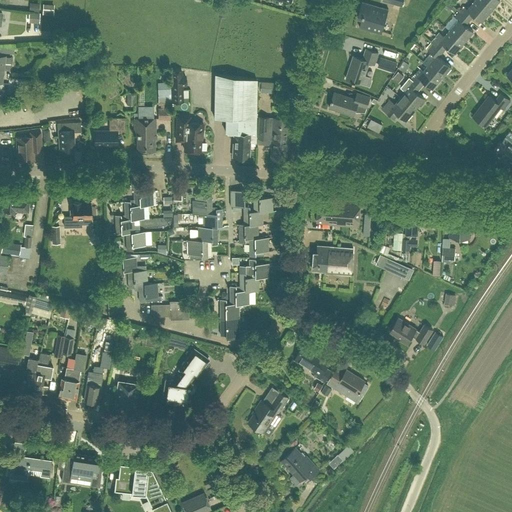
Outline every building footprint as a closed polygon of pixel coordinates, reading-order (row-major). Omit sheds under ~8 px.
[(491,10),(478,0),(474,0),(467,9),(464,6),(460,11),(470,19),(474,15),(481,21),(491,10)] [(478,0),(491,10),(499,0),(478,0)] [(388,9),(362,1),(357,16),(361,18),(359,27),(381,33),(388,9)] [(56,15),(56,4),(44,4),(44,15),(56,15)] [(465,25),(470,19),(460,11),(456,16),(459,19),(450,30),(464,42),(473,31),(465,25)] [(433,43),(443,51),(447,46),(455,53),(464,42),(450,30),(441,40),(438,38),(433,43)] [(251,48),(248,58),(255,60),(254,66),(269,70),(277,43),(262,38),(258,51),(251,48)] [(443,51),(433,43),(428,49),(431,52),(423,61),(428,65),(427,65),(442,77),(451,66),(439,56),(443,51)] [(378,52),(366,48),(363,58),(354,55),(346,79),(362,84),(369,63),(374,65),(378,52)] [(0,82),(2,83),(4,68),(9,69),(10,58),(5,57),(6,55),(0,54),(0,82)] [(433,88),(442,77),(427,65),(419,76),(416,73),(411,78),(421,87),(425,82),(433,88)] [(171,92),(171,102),(183,102),(182,86),(186,86),(186,78),(182,78),(182,70),(171,70),(171,92)] [(257,79),(215,73),(214,117),(225,118),(225,131),(234,131),(233,147),(236,147),(235,155),(248,156),(249,142),(255,143),(257,79)] [(410,86),(401,97),(416,109),(425,98),(417,92),(421,87),(411,78),(407,83),(410,86)] [(136,91),(127,91),(127,104),(136,104),(136,91)] [(355,98),(334,92),(329,107),(354,116),(357,105),(366,108),(370,97),(357,93),(355,98)] [(511,100),(501,93),(496,100),(489,95),(473,116),(486,126),(501,107),(504,109),(511,100)] [(371,106),(375,108),(381,100),(376,97),(371,106)] [(406,120),(416,109),(401,97),(395,105),(389,100),(382,107),(395,118),(399,113),(406,120)] [(151,117),(151,107),(136,107),(136,118),(134,118),(134,131),(136,131),(137,151),(154,151),(154,138),(156,138),(156,117),(151,117)] [(189,116),(177,116),(176,135),(185,136),(184,150),(192,150),(193,153),(197,153),(198,151),(200,151),(201,137),(202,137),(203,123),(189,122),(189,116)] [(258,116),(257,132),(269,133),(269,132),(275,133),(275,139),(286,139),(287,139),(288,118),(258,116)] [(125,131),(125,118),(109,118),(110,130),(94,130),(94,145),(117,145),(117,131),(125,131)] [(371,119),(367,126),(379,132),(383,124),(371,119)] [(57,122),(57,129),(58,136),(59,136),(60,150),(74,149),(73,131),(81,131),(80,121),(57,122)] [(41,149),(41,131),(30,131),(30,136),(16,136),(17,159),(25,159),(26,160),(30,159),(31,158),(34,158),(33,149),(41,149)] [(269,133),(257,132),(257,137),(270,138),(270,143),(271,144),(270,158),(284,159),(286,139),(275,139),(275,133),(269,132),(269,133)] [(511,144),(504,138),(499,144),(498,143),(493,150),(503,158),(502,158),(511,166),(511,144)] [(134,205),(148,204),(153,204),(151,183),(139,184),(139,186),(133,187),(134,205)] [(181,199),(181,185),(173,185),(174,199),(181,199)] [(243,189),(230,189),(230,206),(243,206),(243,189)] [(192,213),(203,213),(211,212),(211,194),(205,194),(205,191),(194,191),(194,199),(192,199),(192,213)] [(253,192),(253,210),(262,210),(271,210),(271,196),(259,196),(258,192),(253,192)] [(16,194),(3,193),(2,210),(5,210),(5,215),(13,216),(14,211),(15,211),(15,210),(28,211),(29,198),(16,197),(16,194)] [(361,199),(319,196),(317,222),(324,222),(324,223),(331,224),(331,225),(359,227),(361,199)] [(148,204),(134,205),(130,205),(130,200),(124,200),(125,218),(125,219),(133,218),(148,218),(148,204)] [(81,203),(81,202),(72,202),(72,215),(64,215),(64,226),(81,226),(81,221),(84,221),(84,222),(90,222),(90,217),(91,217),(91,203),(81,203)] [(262,224),(262,210),(253,210),(249,210),(249,206),(243,206),(243,223),(257,224),(262,224)] [(211,213),(211,212),(203,213),(203,215),(198,215),(198,222),(203,222),(203,225),(203,226),(216,226),(221,226),(221,208),(215,208),(215,213),(211,213)] [(439,210),(417,209),(417,219),(407,219),(406,233),(418,234),(419,225),(438,227),(439,210)] [(471,212),(453,211),(452,222),(450,222),(449,237),(469,238),(471,212)] [(125,219),(125,218),(121,219),(121,214),(114,214),(115,233),(125,232),(125,231),(134,231),(133,218),(125,219)] [(244,237),(249,237),(257,237),(257,224),(243,223),(238,224),(238,242),(245,241),(244,237)] [(59,243),(59,225),(50,225),(51,243),(59,243)] [(203,226),(203,225),(198,226),(198,239),(206,239),(206,240),(211,240),(211,244),(217,244),(216,226),(203,226)] [(144,231),(134,231),(125,231),(125,232),(126,250),(132,249),(132,245),(145,245),(144,231)] [(267,237),(257,237),(249,237),(249,255),(255,255),(255,251),(267,251),(267,237)] [(403,240),(402,249),(410,249),(411,239),(403,238),(403,240)] [(444,238),(442,262),(449,262),(450,259),(455,260),(456,248),(450,247),(451,238),(444,238)] [(188,253),(188,258),(207,257),(206,240),(206,239),(198,239),(188,239),(188,253)] [(402,249),(403,240),(394,239),(393,248),(402,249)] [(20,244),(2,241),(0,252),(18,255),(20,244)] [(353,248),(318,245),(318,253),(314,253),(313,270),(325,271),(325,273),(351,275),(353,248)] [(0,271),(6,273),(8,255),(0,254),(0,271)] [(127,270),(146,269),(146,265),(136,266),(136,256),(117,257),(117,275),(124,274),(123,270),(127,270)] [(391,257),(386,268),(396,272),(400,261),(391,257)] [(239,266),(239,272),(245,272),(245,277),(249,277),(258,277),(268,277),(267,263),(255,263),(255,258),(249,259),(249,265),(239,266)] [(16,260),(16,267),(29,267),(29,259),(16,260)] [(138,283),(147,283),(146,269),(127,270),(128,288),(134,287),(134,283),(138,283)] [(239,272),(240,290),(248,290),(258,290),(258,277),(249,277),(245,277),(245,272),(239,272)] [(157,282),(147,283),(138,283),(139,301),(159,300),(159,296),(157,296),(157,282)] [(229,285),(230,303),(238,303),(248,303),(248,290),(240,290),(236,290),(236,285),(229,285)] [(0,291),(0,299),(25,305),(23,310),(31,312),(32,307),(49,311),(50,305),(37,301),(34,301),(34,299),(35,295),(28,294),(27,297),(0,291)] [(447,295),(448,304),(458,304),(457,294),(447,295)] [(238,316),(238,303),(230,303),(226,303),(226,298),(220,298),(220,316),(238,316)] [(383,298),(383,311),(394,311),(395,298),(383,298)] [(73,317),(74,307),(64,306),(63,316),(73,317)] [(238,316),(220,316),(220,334),(225,334),(225,337),(238,337),(238,316)] [(416,328),(399,317),(390,331),(401,338),(400,339),(407,344),(412,335),(416,337),(416,338),(424,343),(433,329),(425,324),(420,331),(416,329),(416,328)] [(32,331),(26,330),(22,353),(28,355),(32,331)] [(61,353),(64,335),(57,334),(53,356),(59,357),(60,352),(61,353)] [(64,335),(61,353),(69,354),(73,337),(64,335)] [(320,378),(325,381),(332,370),(326,367),(331,360),(304,343),(295,358),(315,370),(313,374),(320,378)] [(20,349),(0,344),(0,364),(16,368),(20,349)] [(197,351),(194,348),(179,369),(181,370),(174,381),(173,380),(166,379),(165,379),(162,399),(189,403),(189,402),(190,392),(192,392),(194,391),(194,388),(193,385),(191,385),(191,384),(192,383),(190,383),(189,383),(189,382),(194,375),(196,377),(209,359),(197,351)] [(110,352),(101,351),(99,367),(108,368),(110,352)] [(37,363),(37,362),(37,363),(35,372),(36,372),(33,391),(46,393),(47,385),(42,385),(44,377),(51,378),(53,366),(47,365),(49,353),(40,352),(39,360),(42,360),(41,364),(37,363)] [(71,392),(70,397),(75,398),(80,369),(83,369),(86,354),(76,352),(75,358),(74,358),(71,372),(72,373),(71,379),(69,379),(68,391),(71,392)] [(64,396),(70,397),(71,392),(68,391),(69,379),(71,379),(72,373),(71,372),(74,358),(67,356),(63,378),(61,378),(58,395),(60,395),(61,397),(63,397),(64,396)] [(37,363),(37,362),(38,359),(28,357),(25,370),(24,370),(21,389),(33,391),(36,372),(35,372),(37,363)] [(124,360),(121,372),(127,374),(130,362),(124,360)] [(299,365),(291,372),(297,379),(305,371),(299,365)] [(335,370),(328,382),(358,401),(368,385),(364,382),(365,380),(347,368),(343,375),(335,370)] [(102,373),(88,371),(83,400),(84,400),(86,401),(89,402),(90,401),(95,401),(97,394),(99,394),(102,373)] [(137,383),(118,380),(114,405),(134,408),(137,383)] [(322,391),(325,384),(319,382),(316,388),(322,391)] [(288,397),(280,391),(270,405),(262,399),(256,408),(257,409),(249,421),(263,431),(276,411),(278,412),(288,397)] [(24,442),(14,441),(9,477),(26,479),(27,472),(49,475),(51,459),(22,455),(24,442)] [(305,457),(295,447),(282,459),(295,472),(291,476),(297,482),(307,472),(311,476),(319,469),(306,455),(305,457)] [(73,452),(73,456),(65,455),(61,480),(69,481),(71,472),(90,475),(89,484),(99,486),(102,461),(98,460),(99,456),(94,456),(73,452)] [(135,465),(119,463),(118,477),(115,476),(114,490),(145,494),(150,491),(156,505),(151,507),(153,511),(171,511),(152,470),(134,468),(135,465)] [(202,511),(210,508),(203,492),(180,502),(184,511),(202,511)]
